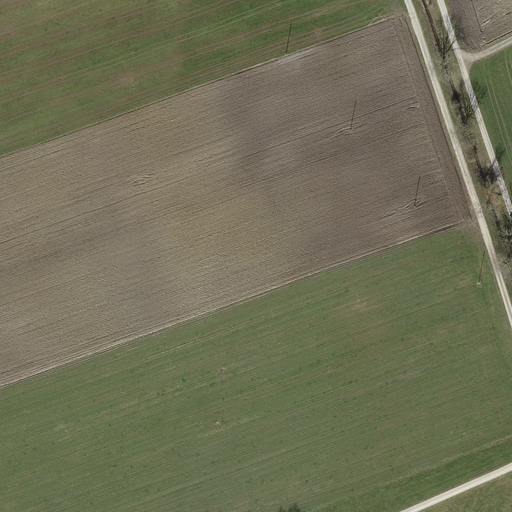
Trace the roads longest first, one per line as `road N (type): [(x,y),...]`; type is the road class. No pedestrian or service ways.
road 1 (track): [(511,316),(408,0)]
road 2 (track): [(441,0),(511,211)]
